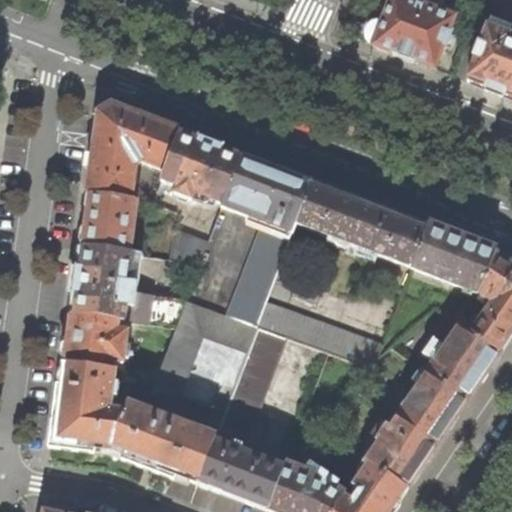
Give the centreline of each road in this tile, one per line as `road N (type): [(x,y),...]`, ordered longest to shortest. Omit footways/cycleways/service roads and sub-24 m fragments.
road 1 (residential): [(62,48),(511,223)]
road 2 (residential): [(62,48),(0,464)]
road 3 (residential): [(511,134),(301,52)]
road 4 (residential): [(157,511),(114,495),(0,473)]
road 5 (residential): [(301,52),(165,0)]
